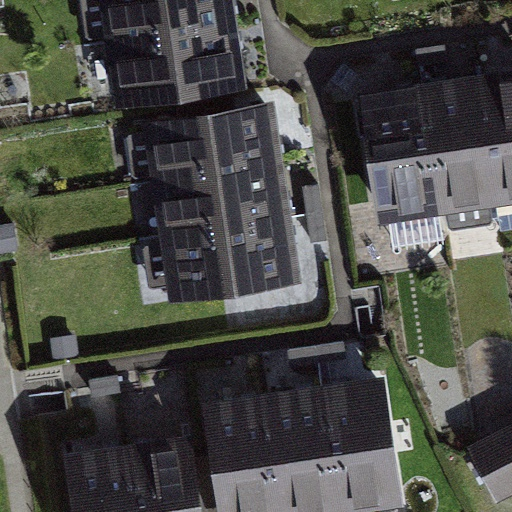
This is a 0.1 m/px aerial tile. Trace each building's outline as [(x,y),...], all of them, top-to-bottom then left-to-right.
[(228,0),(113,0),(126,86),(239,70),(228,0)] [(511,178),(511,73),(370,97),(387,199),(511,178)] [(275,106),(156,123),(179,290),(299,273),(275,106)] [(256,511),(397,491),(379,372),(216,396),(233,511),(256,511)] [(511,422),(472,444),(498,491),(511,483),(511,422)] [(193,511),(182,434),(76,450),(85,511),(193,511)]
